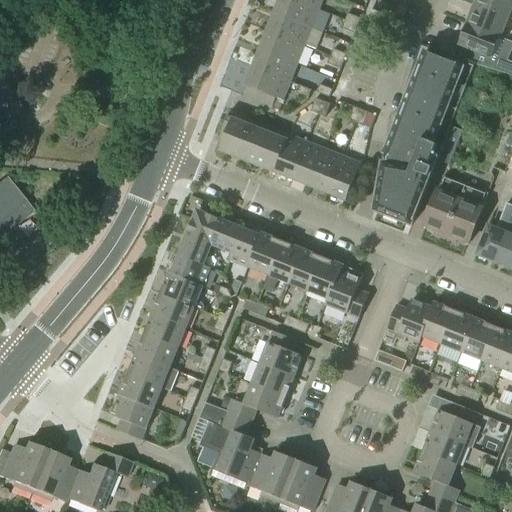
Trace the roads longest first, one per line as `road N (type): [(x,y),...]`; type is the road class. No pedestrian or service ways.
road 1 (tertiary): [(14,368),(100,266),(157,159)]
road 2 (residential): [(351,387),(406,415),(386,469),(323,452),(319,443),(341,390)]
road 3 (residential): [(357,236),(393,64),(432,0)]
road 4 (residential): [(157,159),(357,236)]
road 5 (tertiary): [(157,159),(211,0)]
road 6 (residential): [(351,387),(403,255)]
